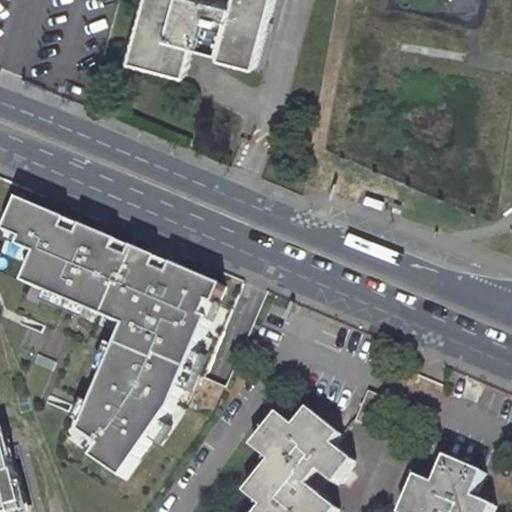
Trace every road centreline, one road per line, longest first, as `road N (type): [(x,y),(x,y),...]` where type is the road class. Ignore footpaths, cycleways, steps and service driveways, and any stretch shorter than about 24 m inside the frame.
road 1 (secondary): [(511,317),(0,117)]
road 2 (secondary): [(24,151),(511,364)]
road 3 (unclassified): [(24,151),(84,165),(511,335)]
